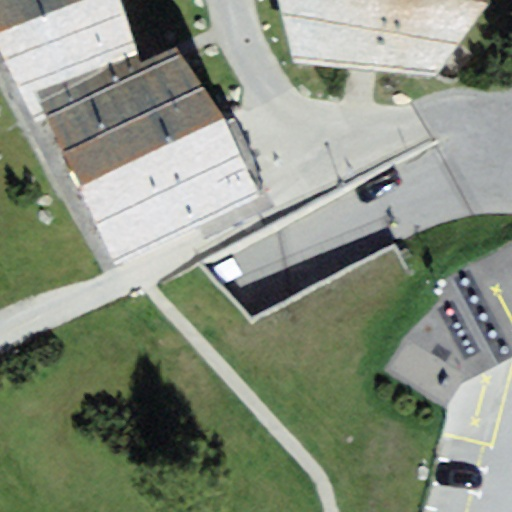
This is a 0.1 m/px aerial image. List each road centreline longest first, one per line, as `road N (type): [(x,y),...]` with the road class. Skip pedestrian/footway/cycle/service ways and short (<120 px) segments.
road 1 (residential): [(0,337),(282,209),(319,185),(357,129)]
road 2 (residential): [(230,0),(268,92),(311,123),(357,129)]
road 3 (residential): [(357,129),(463,121),(511,134)]
